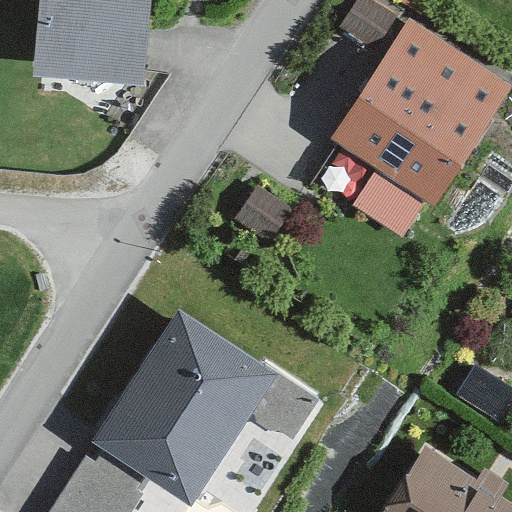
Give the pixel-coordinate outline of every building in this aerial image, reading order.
[(138,62),(144,0),(38,0),(33,51),(138,62)] [(391,24),(354,3),(336,33),(372,55),(391,24)] [(506,90),(404,24),(325,145),(426,211),(506,90)] [(286,213),(252,191),(228,227),(262,249),(286,213)] [(309,404),(169,312),(84,442),(180,506),(241,414),(284,442),(309,404)] [(471,488),(419,456),(383,511),(505,511),(493,504),(500,493),(477,478),(471,488)]
